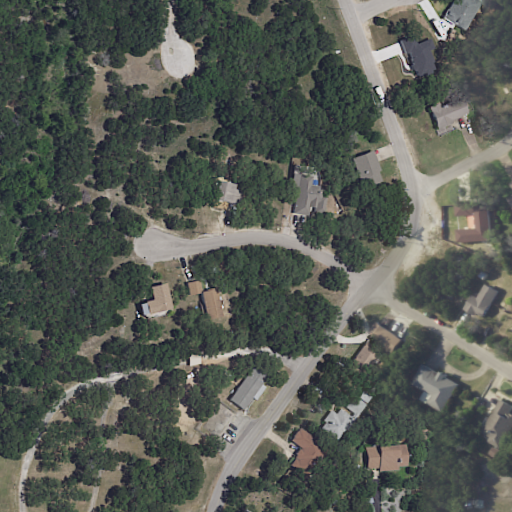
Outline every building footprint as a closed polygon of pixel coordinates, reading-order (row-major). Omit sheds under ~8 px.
[(467,115),(452,121),(453,124),(438,130),(429,108),(440,103),(441,107),(463,98),(470,114),(467,115)] [(374,152),(382,171),(379,173),(383,182),(365,189),(353,159),(374,151),(374,152)] [(308,177),(312,177),(311,186),(320,188),(320,190),(324,190),(323,197),(327,197),(324,215),(315,213),(315,209),(310,208),(309,216),(294,214),(296,196),(291,195),(294,174),(308,177)] [(244,192),(240,207),(214,201),(218,181),(235,185),(234,190),(244,192)] [(188,284),(199,281),(202,292),(215,288),(222,317),(206,321),(200,294),(189,297),(186,284),(188,284)] [(172,310),(149,316),(148,314),(142,316),(140,306),(145,304),(145,303),(152,301),(149,289),(166,284),(172,310)] [(501,292),(487,318),(480,314),(479,317),(468,310),(476,296),(480,298),(489,285),(501,292)] [(382,324),(391,330),(382,344),(371,336),(381,323),(382,324)] [(378,353),(360,380),(346,371),(364,344),(378,353)] [(200,354),(201,365),(190,367),(189,355),(200,353),(200,354)] [(429,365),(444,375),(446,372),(452,376),(451,378),(463,385),(447,413),(425,400),(430,392),(417,384),(428,365),(429,365)] [(265,388),(256,402),(252,399),(243,412),(229,401),(253,366),(268,376),(261,386),(265,388)] [(222,370),(231,377),(228,381),(219,375),(222,370)] [(357,399),(362,392),(369,398),(364,405),(357,399)] [(365,406),(345,431),(344,430),(335,441),(319,429),(324,423),(321,422),(329,411),(335,415),(339,410),(350,418),(352,415),(344,409),(353,397),(365,406)] [(511,405),(511,439),(506,450),(493,442),(495,439),(486,433),(504,401),(511,405)] [(292,463),(294,460),(294,459),(295,457),(294,456),(298,450),(300,451),(301,450),(290,442),(292,439),(291,438),(296,432),(297,433),(299,429),(312,439),(312,440),(326,450),(305,479),(289,467),(292,463)] [(377,472),(376,472),(376,469),(364,470),(363,449),(394,447),(393,446),(405,446),(406,467),(396,468),(396,471),(377,472)] [(498,448),(506,452),(501,459),(494,455),(498,448)] [(371,504),(364,506),(360,494),(368,492),(371,504)] [(486,501),(485,510),(479,509),(479,506),(476,505),(476,509),(469,510),(468,500),(477,500),(477,501),(480,501),(480,500),(486,501)]
